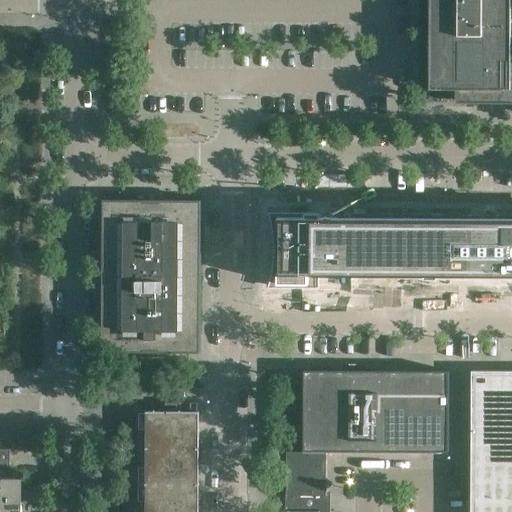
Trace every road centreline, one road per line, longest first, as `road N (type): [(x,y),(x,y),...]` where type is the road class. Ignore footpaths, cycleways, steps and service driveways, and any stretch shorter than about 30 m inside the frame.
road 1 (residential): [(511,321),(230,322)]
road 2 (residential): [(233,158),(511,157)]
road 3 (residential): [(77,406),(74,157)]
road 4 (residential): [(228,511),(230,322)]
road 5 (residential): [(230,322),(233,158)]
road 6 (residential): [(74,157),(233,158)]
road 7 (residential): [(74,157),(71,5)]
